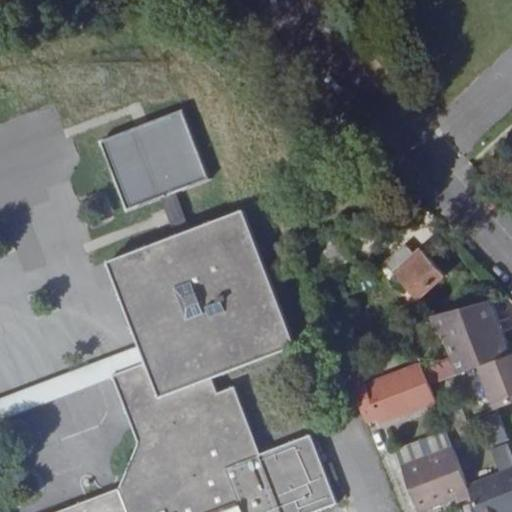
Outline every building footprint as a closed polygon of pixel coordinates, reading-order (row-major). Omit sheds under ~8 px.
[(100,142),(127,211),(210,179),(183,110),(100,142)] [(175,236),(191,230),(177,193),(160,199),(175,236)] [(318,511),(338,505),(311,436),(261,454),(236,387),(219,393),(213,379),(297,347),(245,209),(191,230),(175,236),(108,262),(140,349),(147,364),(114,377),(139,441),(120,486),(121,489),(58,511),(318,511)] [(358,263),(345,229),(297,243),(311,279),(358,263)] [(406,245),(386,262),(418,299),(446,275),(424,250),(416,257),(406,245)] [(483,366),(511,355),(503,334),(497,337),(491,322),(497,319),(489,299),(443,312),(466,373),(483,366)] [(503,334),(497,319),(491,322),(497,337),(503,334)] [(0,401),(0,420),(114,377),(147,364),(140,349),(0,401)] [(501,410),(511,405),(511,354),(511,355),(483,366),(501,410)] [(348,374),(370,432),(440,404),(433,385),(426,366),(366,389),(359,370),(348,374)] [(503,426),(484,430),(488,446),(507,442),(503,426)] [(404,468),(420,511),(457,499),(458,503),(475,496),(472,486),(456,447),(404,468)] [(511,511),(511,470),(472,486),(475,496),(481,511),(511,511)]
